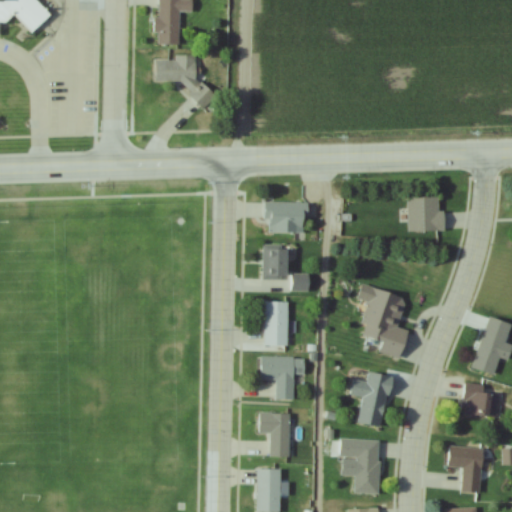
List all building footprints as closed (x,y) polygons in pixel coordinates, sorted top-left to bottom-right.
[(0,0),(0,26),(18,14),(29,29),(32,29),(50,17),(37,0),(0,0)] [(179,12),(192,12),(192,0),(157,0),(157,44),(179,44),(179,12)] [(197,85),(197,55),(175,55),(175,60),(155,61),(155,82),(192,82),(192,102),(213,102),(213,85),(197,85)] [(444,231),(444,211),(440,211),(440,197),(407,197),(407,231),(444,231)] [(262,220),(268,220),(268,232),(305,232),(305,202),(262,202),(262,220)] [(262,279),(288,279),(288,244),(262,244),(262,279)] [(308,291),(308,274),(292,274),(292,291),(308,291)] [(400,358),(408,331),(397,328),(406,297),(362,284),(357,298),(367,301),(361,323),(366,325),(363,334),(382,340),(379,352),(400,358)] [(262,345),(289,345),(289,301),(262,301),(262,345)] [(471,367),(493,375),(511,324),(489,316),(471,367)] [(293,375),(304,375),(304,357),(261,357),(261,379),(276,380),(275,400),(293,400),(293,375)] [(381,426),(392,376),(368,371),(366,380),(354,378),(350,394),(363,397),(357,421),(381,426)] [(497,416),(498,387),(463,385),(462,415),(497,416)] [(290,456),(290,413),(257,413),(257,432),(270,432),(270,456),(290,456)] [(378,494),(380,439),(356,439),(355,493),(378,494)] [(481,493),(483,448),(448,446),(447,467),(462,467),(460,492),(481,493)] [(279,511),(280,469),(256,469),(256,511),(279,511)]
